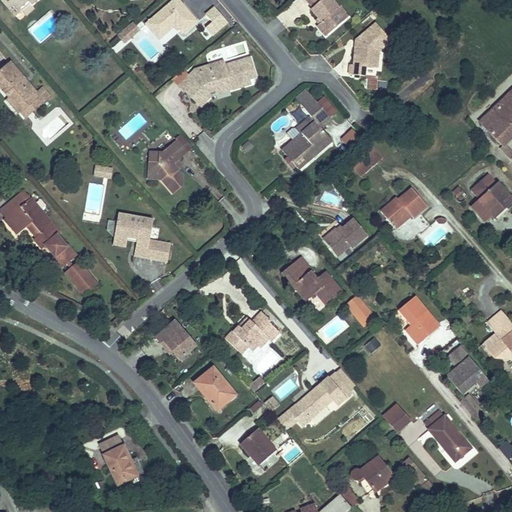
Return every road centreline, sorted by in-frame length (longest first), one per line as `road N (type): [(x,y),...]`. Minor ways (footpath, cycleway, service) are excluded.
road 1 (residential): [(104,352),(254,218),(251,198),(222,161),(223,142),(291,76)]
road 2 (unclassified): [(104,352),(141,386),(231,511)]
road 3 (residential): [(291,76),(329,79),(358,116),(371,117),(425,75)]
road 4 (unknown): [(224,248),(313,346),(314,372)]
road 5 (unclassified): [(0,291),(104,352)]
